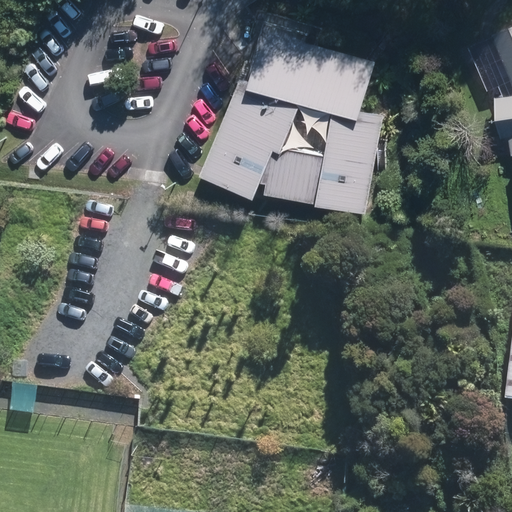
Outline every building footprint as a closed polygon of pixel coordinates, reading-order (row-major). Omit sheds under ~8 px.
[(375,100),(386,53),(277,23),(266,71),(253,69),(209,167),(264,190),(269,184),(328,195),(376,205),(396,105),(375,100)] [(511,131),(511,23),(498,30),(511,67),(511,91),(502,95),(507,132),(511,131)] [(0,379),(0,406),(132,423),(135,398),(0,379)] [(166,429),(140,426),(136,457),(162,460),(166,429)] [(230,511),(130,500),(128,511),(230,511)]
